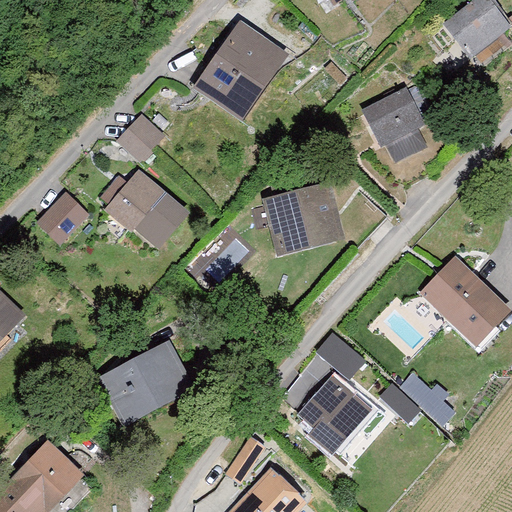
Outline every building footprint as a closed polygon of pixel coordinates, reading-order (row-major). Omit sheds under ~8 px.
[(489,0),(480,0),(449,25),(471,53),(508,24),(489,0)] [(241,26),(199,85),(240,114),(281,55),(241,26)] [(505,36),(479,55),(485,64),(511,45),(505,36)] [(405,92),(367,111),(382,141),(385,140),(395,159),(424,145),(415,127),(421,124),(405,92)] [(145,163),(169,135),(143,112),(119,140),(145,163)] [(138,175),(110,209),(129,225),(132,221),(159,243),(184,213),(138,175)] [(326,191),(268,206),(281,256),(339,242),(326,191)] [(66,196),(42,222),(60,239),(85,214),(66,196)] [(454,263),(425,293),(476,341),(505,310),(454,263)] [(0,297),(0,335),(19,316),(0,297)] [(365,360),(333,334),(318,352),(351,377),(365,360)] [(168,344),(103,379),(126,421),(190,386),(168,344)] [(399,389),(440,428),(455,412),(442,401),(448,395),(438,385),(432,391),(413,374),(399,389)] [(368,408),(333,379),(303,415),(319,428),(314,433),(333,449),(368,408)] [(392,385),(381,397),(408,422),(420,409),(392,385)] [(251,440),(226,477),(239,485),(263,448),(251,440)] [(47,446),(0,497),(0,511),(45,511),(79,474),(47,446)] [(291,511),(306,496),(275,467),(234,511),(291,511)]
